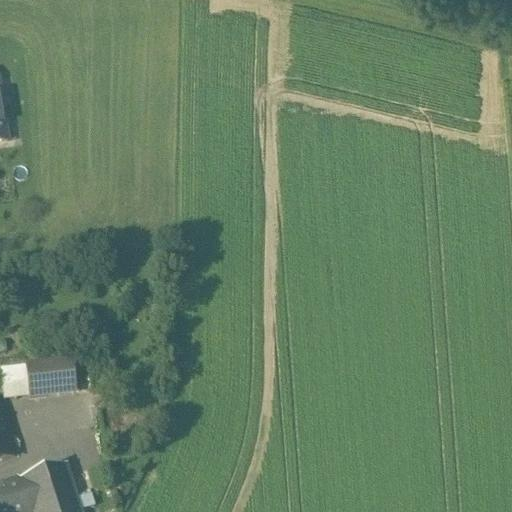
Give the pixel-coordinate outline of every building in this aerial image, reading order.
[(0,91),(0,144),(9,144),(0,91)] [(71,363),(26,368),(30,399),(75,394),(71,363)] [(26,375),(2,378),(5,402),(28,399),(26,375)] [(0,413),(0,461),(13,457),(0,413)] [(66,467),(19,482),(28,511),(56,511),(78,505),(66,467)] [(28,511),(19,482),(0,488),(0,511),(28,511)]
